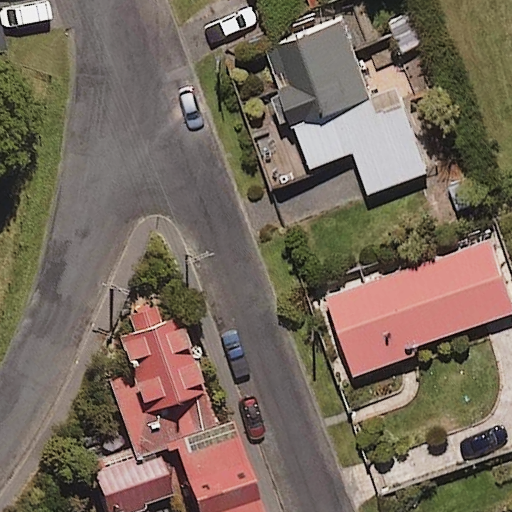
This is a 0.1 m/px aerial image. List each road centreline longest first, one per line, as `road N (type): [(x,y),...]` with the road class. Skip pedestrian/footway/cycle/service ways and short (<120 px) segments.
road 1 (residential): [(317,511),(127,0)]
road 2 (residential): [(0,439),(63,319),(111,163),(124,0)]
